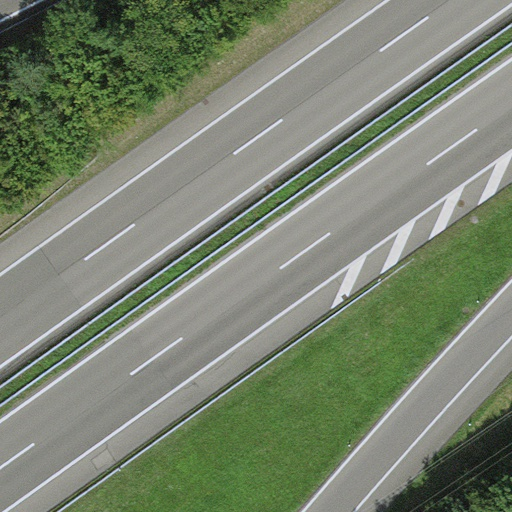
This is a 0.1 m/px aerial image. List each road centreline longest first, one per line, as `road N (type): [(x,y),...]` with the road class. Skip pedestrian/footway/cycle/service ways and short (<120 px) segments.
road 1 (motorway): [(0,471),(511,109)]
road 2 (motorway): [(459,0),(0,323)]
road 3 (motorway): [(338,511),(511,319)]
